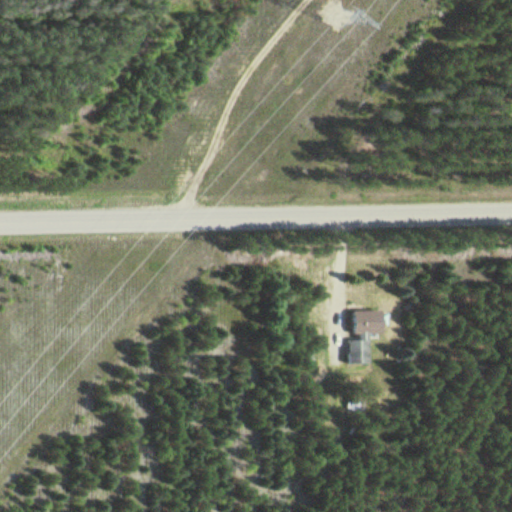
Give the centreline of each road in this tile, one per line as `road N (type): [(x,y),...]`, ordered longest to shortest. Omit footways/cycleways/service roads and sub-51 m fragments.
road 1 (residential): [(511,213),(0,223)]
road 2 (track): [(186,220),(188,197),(239,81),(302,0)]
